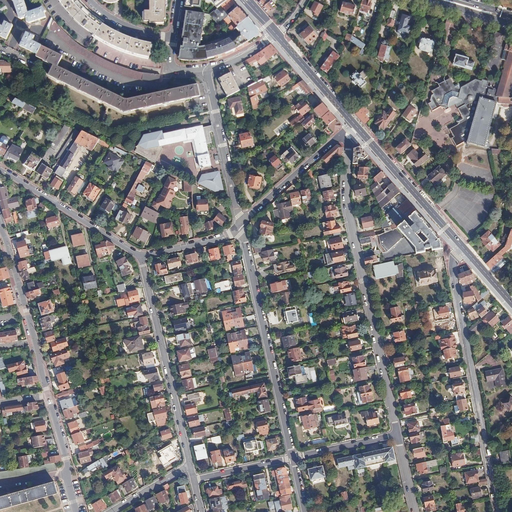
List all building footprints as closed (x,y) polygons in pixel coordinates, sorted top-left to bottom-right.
[(16,9),(17,13),(19,18),(22,20),(25,18),(27,22),(30,24),(46,17),(44,13),(46,11),(43,7),(40,9),(28,13),(23,0),(10,0),(14,3),(16,9)] [(79,3),(76,0),(58,0),(59,1),(61,4),(63,7),(66,10),(69,13),(72,17),(75,20),(79,23),(82,26),(86,29),(90,33),(93,35),(96,37),(103,25),(105,22),(101,20),(99,18),(98,17),(96,16),(94,17),(91,15),(93,13),(92,12),(90,10),(87,8),(85,6),(83,3),(81,1),(79,3)] [(97,0),(98,0),(101,3),(103,4),(106,5),(109,4),(112,4),(114,2),(116,0),(146,0),(146,12),(141,12),(141,23),(146,23),(146,25),(160,25),(160,20),(162,20),(162,0),(97,0)] [(229,15),(226,10),(234,4),(231,0),(227,0),(216,10),(212,13),(210,14),(218,24),(222,21),(229,15)] [(216,10),(227,0),(217,0),(212,5),(216,10)] [(270,0),(263,7),(272,18),(280,11),(270,0)] [(369,10),(371,7),(369,6),(371,1),(368,0),(362,0),(360,7),(359,10),(367,12),(368,10),(369,10)] [(197,11),(198,3),(186,2),(184,11),(186,11),(199,13),(199,11),(197,11)] [(318,16),(323,6),(316,2),(315,2),(311,10),(315,12),(314,14),(318,16)] [(353,16),(355,6),(343,2),(340,12),(353,16)] [(216,10),(212,5),(211,4),(207,7),(212,13),(216,10)] [(237,27),(247,18),(238,7),(229,15),(222,21),(226,25),(232,21),(234,23),(228,28),(231,32),(237,27)] [(201,44),(206,13),(199,13),(186,11),(182,39),(183,39),(182,47),(181,46),(180,49),(179,59),(180,61),(197,60),(208,58),(206,47),(200,46),(200,45),(201,44)] [(413,26),(409,25),(411,15),(402,13),(397,31),(410,35),(413,26)] [(236,48),(238,47),(246,39),(248,41),(251,39),(257,35),(257,34),(258,30),(252,23),(247,18),(237,27),(241,33),(240,33),(241,35),(233,42),(230,38),(218,43),(209,46),(209,47),(206,47),(208,58),(215,56),(222,54),(230,51),(236,48)] [(160,78),(160,76),(146,74),(126,69),(108,62),(94,55),(78,44),(66,34),(54,21),(50,30),(54,31),(57,34),(66,43),(76,51),(83,56),(92,61),(103,67),(120,74),(133,78),(141,80),(151,81),(159,82),(160,78)] [(329,24),(322,21),(320,25),(324,28),(326,29),(327,30),(329,24)] [(0,35),(7,39),(13,26),(5,22),(3,27),(0,25),(0,35)] [(149,45),(144,43),(139,42),(137,41),(136,43),(133,42),(133,40),(130,39),(124,37),(120,35),(118,34),(117,36),(114,34),(115,32),(114,32),(109,28),(105,26),(103,25),(96,37),(97,38),(102,41),(107,44),(113,47),(117,49),(122,51),(126,53),(131,55),(135,56),(140,57),(145,58),(147,59),(149,45)] [(309,44),(317,36),(309,27),(308,28),(306,25),(299,31),(301,34),(301,35),(309,44)] [(41,46),(42,46),(33,41),(35,37),(27,32),(20,46),(38,54),(41,46)] [(351,36),(352,35),(343,32),(341,38),(344,39),(343,42),(343,43),(348,46),(350,41),(351,36)] [(497,57),(501,44),(499,43),(501,34),(495,33),(492,44),(489,54),(488,54),(497,57)] [(365,44),(351,36),(350,41),(359,47),(362,49),(365,44)] [(435,41),(421,37),(421,39),(420,43),(418,49),(431,53),(435,41)] [(388,56),(391,48),(387,47),(388,44),(385,43),(385,42),(385,41),(384,41),(383,41),(382,42),(382,43),(382,44),(383,44),(383,46),(381,45),(377,59),(378,60),(383,63),(384,59),(388,60),(389,56),(388,56)] [(265,48),(254,56),(260,64),(267,60),(268,60),(277,52),(271,44),(265,48)] [(479,145),(488,148),(490,141),(488,140),(492,127),(489,126),(496,102),(511,103),(511,46),(506,44),(502,59),(507,61),(505,65),(502,77),(498,91),(497,91),(495,88),(493,89),(492,88),(490,86),(488,87),(488,89),(486,88),(486,86),(488,82),(482,80),(482,82),(475,80),(460,87),(458,83),(453,86),(449,78),(443,82),(444,84),(439,87),(438,86),(431,90),(433,93),(431,94),(429,99),(430,101),(427,102),(432,111),(440,106),(443,107),(444,110),(449,108),(448,105),(449,99),(453,97),(458,99),(463,101),(465,105),(457,109),(458,112),(462,118),(456,121),(457,124),(448,129),(452,137),(450,138),(455,147),(463,143),(467,143),(467,142),(479,145)] [(63,56),(41,46),(38,54),(37,56),(54,64),(49,75),(67,84),(87,94),(110,105),(124,112),(146,108),(150,107),(184,99),(200,96),(198,85),(128,99),(125,99),(58,66),(63,56)] [(362,55),(365,51),(363,50),(362,49),(359,47),(356,51),(362,55)] [(327,73),(338,58),(339,57),(334,52),(321,68),(327,73)] [(453,65),(471,70),(474,62),(467,60),(468,58),(456,54),(453,65)] [(282,87),(291,80),(284,71),(275,78),(282,87)] [(356,72),(350,76),(354,80),(353,81),(356,85),(357,84),(360,88),(366,83),(362,79),(363,78),(364,79),(367,76),(363,71),(359,74),(360,75),(359,76),(356,72)] [(219,79),(228,97),(240,91),(231,74),(219,79)] [(262,80),(255,83),(248,87),(251,99),(258,95),(268,90),(264,84),(264,83),(262,80)] [(311,91),(302,81),(296,85),(298,87),(300,86),(307,95),(311,91)] [(258,95),(251,99),(253,111),(261,106),(258,95)] [(465,105),(463,101),(458,99),(453,97),(449,99),(448,105),(449,108),(454,105),(457,109),(465,105)] [(26,103),(16,98),(14,101),(12,102),(23,108),(26,103)] [(240,98),(229,101),(230,109),(235,108),(236,115),(244,114),(240,98)] [(303,100),(296,106),(303,115),(311,109),(303,100)] [(37,108),(26,103),(23,108),(33,114),(37,108)] [(336,120),(322,104),(314,110),(329,126),(336,120)] [(410,120),(416,111),(408,106),(403,114),(402,114),(410,120)] [(365,115),(368,113),(363,108),(356,114),(364,123),(369,119),(365,115)] [(392,121),(396,114),(390,109),(387,114),(383,111),(375,124),(378,126),(380,124),(385,128),(390,120),(392,121)] [(309,118),(307,116),(300,121),(300,122),(306,129),(315,122),(310,117),(309,118)] [(300,122),(300,121),(297,117),(290,122),(294,127),(300,122)] [(341,125),(336,120),(329,126),(335,133),(340,128),(341,125)] [(285,122),(274,130),(278,134),(288,126),(285,122)] [(42,160),(35,171),(47,179),(53,171),(45,165),(52,154),(53,155),(71,127),(66,124),(42,160)] [(144,135),(142,136),(143,138),(139,144),(136,145),(137,147),(135,151),(155,162),(162,149),(162,146),(194,139),(200,169),(211,166),(211,164),(220,162),(219,157),(215,158),(212,147),(207,148),(202,126),(163,134),(162,131),(145,134),(144,135)] [(53,168),(57,170),(82,132),(76,129),(58,158),(59,159),(55,166),(54,166),(53,168)] [(78,143),(93,151),(99,142),(100,139),(83,130),(82,132),(57,170),(55,173),(62,178),(73,161),(72,160),(75,156),(75,154),(79,149),(78,147),(77,146),(78,143)] [(250,133),(240,135),(242,148),(253,146),(250,133)] [(309,148),(317,142),(310,134),(303,140),(309,148)] [(395,148),(400,154),(408,148),(410,146),(410,145),(405,139),(402,142),(395,148)] [(0,152),(4,155),(9,147),(7,145),(8,144),(1,140),(0,140),(0,152)] [(13,145),(4,157),(7,159),(9,157),(13,159),(15,160),(18,162),(25,152),(13,145)] [(337,145),(322,158),(327,163),(338,153),(342,153),(342,148),(337,145)] [(286,157),(292,164),(301,156),(292,147),(283,155),(286,157)] [(365,164),(370,159),(360,147),(354,149),(353,164),(358,164),(358,160),(360,158),(361,158),(365,164)] [(421,162),(427,156),(423,151),(418,155),(416,153),(417,153),(414,149),(406,155),(409,159),(410,158),(412,160),(411,161),(416,167),(422,163),(421,162)] [(25,165),(35,171),(42,160),(32,153),(25,165)] [(111,153),(105,163),(110,166),(108,168),(114,171),(118,173),(125,161),(111,153)] [(276,155),(270,161),(278,171),(284,166),(281,163),(282,162),(276,155)] [(288,168),(292,164),(286,157),(282,161),(288,168)] [(147,162),(140,158),(138,161),(140,162),(139,164),(144,166),(147,162)] [(147,162),(144,166),(142,170),(147,173),(149,173),(150,170),(151,171),(152,170),(153,171),(155,166),(147,162)] [(439,166),(427,177),(435,185),(447,175),(439,166)] [(364,184),(366,183),(367,183),(368,170),(367,170),(367,168),(360,168),(360,173),(359,173),(358,178),(359,178),(359,185),(364,184)] [(147,173),(142,170),(138,178),(143,181),(146,174),(147,174),(147,173)] [(220,171),(202,175),(198,184),(215,192),(224,190),(220,171)] [(377,182),(384,176),(381,171),(374,178),(377,182)] [(179,177),(171,174),(169,177),(166,182),(171,184),(169,189),(173,191),(178,181),(177,181),(179,177)] [(328,174),(319,176),(322,188),(331,186),(328,174)] [(64,181),(57,176),(51,185),(58,189),(64,181)] [(262,178),(250,176),(248,186),(260,189),(262,178)] [(76,177),(68,189),(75,195),(83,181),(76,177)] [(143,181),(138,178),(130,193),(135,195),(137,190),(143,193),(146,188),(141,185),(143,181)] [(193,210),(192,184),(184,180),(185,204),(187,204),(187,210),(193,210)] [(381,208),(399,193),(391,183),(387,187),(387,188),(384,191),(376,182),(370,186),(381,208)] [(101,190),(97,188),(91,184),(85,194),(94,200),(101,190)] [(366,195),(364,184),(354,186),(356,195),(361,194),(362,196),(366,195)] [(10,199),(9,198),(6,186),(0,187),(0,200),(0,201),(10,199)] [(173,191),(169,189),(165,197),(172,201),(176,193),(173,191)] [(312,198),(310,189),(301,191),(304,200),(312,198)] [(332,190),(323,192),(325,200),(334,198),(332,190)] [(298,192),(290,194),(291,201),(293,205),(301,203),(298,192)] [(135,195),(130,193),(125,202),(131,205),(134,199),(133,199),(135,195)] [(165,197),(162,195),(160,199),(158,198),(156,203),(160,205),(162,206),(165,197)] [(17,197),(9,198),(10,199),(0,201),(3,210),(9,208),(19,205),(17,197)] [(172,201),(165,197),(162,206),(169,209),(173,201),(172,201)] [(35,202),(34,199),(26,202),(29,211),(27,211),(29,218),(39,216),(35,202)] [(113,209),(115,204),(107,199),(102,208),(110,213),(113,209)] [(43,209),(47,203),(42,200),(38,206),(43,209)] [(160,205),(156,203),(154,201),(151,206),(158,210),(160,205)] [(293,205),(291,201),(277,204),(277,207),(279,207),(280,212),(293,209),(293,205)] [(408,217),(416,211),(407,201),(398,208),(396,206),(388,213),(395,222),(398,226),(404,221),(408,217)] [(327,218),(337,215),(335,206),(325,208),(327,218)] [(160,215),(146,207),(142,216),(158,223),(160,215)] [(13,221),(10,213),(9,208),(3,210),(7,223),(13,221)] [(120,211),(116,219),(127,225),(132,216),(124,213),(120,211)] [(416,253),(426,252),(425,249),(432,248),(432,250),(435,250),(443,249),(442,246),(442,243),(440,239),(436,234),(416,211),(408,217),(410,219),(412,222),(414,224),(410,227),(404,221),(398,226),(392,230),(385,233),(384,233),(376,235),(377,241),(379,248),(383,252),(386,253),(388,252),(405,237),(415,248),(416,253)] [(370,217),(370,213),(364,215),(365,218),(361,219),(363,228),(374,226),(372,216),(370,217)] [(219,224),(217,226),(220,228),(226,220),(219,215),(215,220),(219,224)] [(60,225),(57,217),(47,220),(49,228),(60,225)] [(189,217),(177,218),(180,235),(183,234),(184,235),(189,235),(189,230),(190,230),(189,217)] [(214,228),(217,227),(217,226),(215,220),(205,222),(205,224),(205,227),(207,226),(208,230),(211,229),(211,227),(214,226),(214,228)] [(336,227),(335,220),(329,222),(329,224),(330,228),(329,229),(330,234),(333,233),(334,236),(341,235),(339,227),(336,227)] [(384,229),(390,227),(387,221),(381,222),(382,229),(384,229)] [(274,224),(262,222),(261,227),(262,227),(260,233),(271,236),(274,224)] [(172,224),(161,226),(163,238),(169,237),(169,235),(174,234),(172,224)] [(150,234),(137,227),(133,237),(146,243),(150,234)] [(511,228),(510,234),(505,247),(498,253),(492,260),(486,264),(490,269),(497,263),(503,258),(501,257),(510,249),(511,242),(511,228)] [(495,238),(489,232),(481,238),(484,241),(482,242),(486,246),(489,251),(491,249),(493,252),(501,245),(495,238)] [(85,243),(82,233),(71,235),(73,246),(85,243)] [(365,238),(360,239),(361,245),(371,243),(377,241),(376,235),(376,234),(373,233),(364,235),(365,238)] [(341,238),(330,240),(332,250),(343,247),(341,238)] [(472,247),(477,242),(473,239),(468,243),(472,247)] [(112,251),(115,246),(107,241),(106,242),(108,252),(109,255),(112,251)] [(377,241),(371,243),(374,252),(379,250),(379,248),(377,241)] [(108,252),(106,242),(102,243),(102,246),(96,247),(97,254),(108,252)] [(228,259),(232,258),(231,256),(235,255),(233,245),(223,247),(225,255),(227,254),(228,259)] [(18,248),(21,258),(29,256),(34,254),(32,248),(28,249),(27,246),(18,248)] [(61,248),(49,251),(52,260),(63,257),(65,264),(70,262),(67,248),(61,249),(61,248)] [(220,258),(218,248),(209,250),(211,260),(220,258)] [(273,249),(262,252),(264,261),(275,259),(273,249)] [(437,257),(444,256),(443,249),(435,250),(437,257)] [(52,260),(49,251),(45,252),(47,260),(44,260),(43,261),(43,264),(52,261),(52,260)] [(111,262),(120,256),(117,254),(116,255),(112,251),(109,255),(111,262)] [(344,261),(342,252),(332,254),(334,263),(344,261)] [(89,265),(87,254),(76,256),(78,267),(89,265)] [(198,262),(196,254),(186,256),(188,264),(191,263),(192,264),(198,262)] [(376,256),(364,259),(366,265),(380,261),(380,259),(377,259),(376,256)] [(486,264),(492,260),(488,256),(483,260),(484,262),(486,264)] [(180,257),(167,260),(169,269),(182,266),(180,257)] [(130,267),(126,258),(117,262),(122,271),(121,272),(122,276),(127,275),(132,273),(129,268),(130,267)] [(495,274),(507,263),(503,258),(497,263),(490,269),(495,274)] [(277,264),(277,269),(282,268),(283,273),(290,272),(289,270),(294,269),(294,271),(298,270),(297,265),(293,266),(292,261),(277,264)] [(236,276),(242,275),(241,269),(240,262),(233,263),(236,276)] [(399,270),(398,263),(392,264),(392,265),(389,266),(389,263),(373,266),(376,277),(391,274),(392,278),(398,277),(397,271),(399,270)] [(346,270),(345,264),(327,268),(329,278),(331,277),(333,278),(337,277),(337,278),(348,275),(347,270),(346,270)] [(167,273),(165,265),(161,266),(161,265),(156,266),(157,270),(154,271),(155,276),(158,275),(158,276),(167,273)] [(27,269),(20,271),(22,278),(24,277),(25,280),(30,278),(29,275),(29,273),(37,271),(36,266),(27,269)] [(0,280),(9,278),(6,268),(0,269),(0,280)] [(437,281),(435,270),(423,272),(423,273),(418,274),(420,285),(432,283),(432,282),(437,281)] [(477,278),(471,271),(470,270),(464,272),(466,277),(468,283),(469,284),(470,283),(469,281),(473,279),(477,278)] [(468,283),(466,277),(464,272),(458,275),(459,282),(460,284),(461,284),(462,286),(469,284),(468,283)] [(44,287),(58,283),(55,273),(53,274),(55,282),(44,285),(44,287)] [(184,280),(182,273),(170,275),(167,276),(168,283),(184,280)] [(95,286),(92,276),(81,278),(84,289),(95,286)] [(245,284),(243,276),(234,278),(236,286),(237,285),(238,287),(241,286),(241,285),(245,284)] [(207,291),(204,280),(195,282),(198,294),(207,291)] [(28,283),(30,292),(40,289),(44,287),(44,285),(43,282),(35,284),(34,285),(33,281),(28,283)] [(230,289),(228,281),(221,282),(223,291),(230,289)] [(272,292),(283,290),(281,281),(270,284),(272,292)] [(341,292),(342,296),(345,295),(351,294),(350,291),(351,290),(350,285),(348,286),(347,282),(334,285),(336,293),(341,292)] [(118,292),(126,290),(124,284),(116,285),(118,292)] [(191,284),(181,286),(185,303),(191,302),(190,296),(193,295),(191,284)] [(10,288),(0,290),(0,291),(4,307),(14,304),(10,288)] [(478,302),(490,292),(487,289),(479,296),(475,288),(472,290),(473,292),(478,302)] [(30,292),(27,293),(28,300),(35,298),(35,296),(41,293),(40,289),(30,292)] [(134,301),(139,300),(137,290),(128,293),(120,295),(121,299),(116,300),(118,308),(131,305),(130,302),(134,301)] [(244,295),(243,290),(233,292),(236,304),(246,302),(246,300),(245,297),(244,294),(244,295)] [(293,303),(290,292),(279,294),(280,298),(281,298),(282,305),(293,303)] [(474,301),(473,292),(469,292),(463,293),(465,302),(474,301)] [(357,305),(354,293),(351,294),(345,295),(347,307),(357,305)] [(42,315),(54,312),(51,300),(39,304),(42,315)] [(474,309),(481,318),(487,313),(490,311),(485,305),(486,304),(484,301),(476,307),(475,305),(473,306),(474,309)] [(182,304),(170,306),(172,316),(184,314),(182,304)] [(142,314),(140,305),(127,308),(129,317),(142,314)] [(401,316),(399,307),(391,309),(392,316),(390,317),(391,322),(402,320),(402,319),(405,319),(404,315),(401,316)] [(448,311),(447,307),(440,308),(440,312),(439,312),(440,317),(449,315),(449,311),(448,311)] [(233,320),(242,318),(240,308),(235,309),(236,312),(231,313),(233,320)] [(296,309),(286,311),(285,312),(287,323),(298,321),(296,309)] [(477,317),(474,309),(468,311),(470,316),(471,316),(472,317),(472,319),(477,317)] [(345,323),(359,320),(357,310),(343,314),(345,323)] [(222,312),(224,321),(233,320),(231,313),(227,314),(226,311),(222,312)] [(492,313),(483,321),(486,324),(488,322),(492,327),(499,320),(492,313)] [(55,321),(53,315),(41,319),(44,331),(52,328),(51,323),(55,321)] [(142,326),(148,325),(146,316),(135,319),(135,321),(139,320),(139,319),(140,319),(142,326)] [(511,333),(511,321),(508,317),(502,323),(510,332),(508,333),(510,335),(511,333)] [(187,328),(185,318),(174,321),(176,331),(180,330),(180,332),(184,331),(184,329),(187,328)] [(233,320),(234,326),(239,325),(239,327),(244,326),(242,318),(233,320)] [(230,327),(234,326),(233,320),(224,321),(226,331),(230,329),(230,327)] [(470,335),(480,327),(476,323),(474,325),(468,329),(469,330),(470,332),(470,335)] [(355,329),(353,324),(341,327),(343,339),(349,337),(349,339),(358,337),(357,328),(355,329)] [(149,332),(148,325),(142,326),(138,327),(139,334),(149,332)] [(13,341),(15,341),(18,340),(16,331),(11,332),(10,330),(2,333),(3,334),(0,334),(0,343),(2,343),(5,343),(6,344),(13,342),(13,341)] [(237,341),(247,339),(245,330),(240,331),(240,334),(236,335),(237,341)] [(45,334),(47,344),(56,341),(53,331),(45,334)] [(406,340),(404,331),(394,333),(395,337),(394,338),(395,341),(396,342),(406,340)] [(227,334),(229,343),(237,341),(236,335),(235,332),(227,334)] [(188,333),(178,336),(179,341),(181,347),(191,345),(188,333)] [(296,344),(294,335),(283,338),(285,347),(296,344)] [(455,348),(456,347),(454,335),(448,336),(448,338),(441,339),(442,344),(440,344),(442,350),(444,350),(455,348)] [(140,340),(139,336),(124,339),(125,346),(127,346),(128,352),(142,349),(141,345),(140,340)] [(239,348),(239,350),(248,348),(248,343),(251,343),(252,341),(252,340),(250,338),(247,339),(237,341),(239,348)] [(68,346),(66,339),(51,343),(53,352),(64,349),(64,348),(68,346)] [(234,348),(239,348),(237,341),(229,343),(231,352),(235,351),(234,348)] [(361,349),(360,341),(350,343),(351,351),(361,349)] [(301,360),(299,347),(288,350),(289,355),(290,354),(292,362),(301,360)] [(189,348),(177,351),(178,356),(179,356),(180,358),(179,359),(179,362),(192,360),(191,355),(189,348)] [(457,358),(455,348),(444,350),(446,360),(457,358)] [(208,350),(210,359),(217,357),(215,349),(208,350)] [(61,353),(51,356),(51,358),(52,360),(54,362),(55,367),(64,363),(63,359),(69,357),(67,351),(61,353)] [(146,370),(156,367),(152,352),(148,353),(147,352),(145,352),(145,353),(142,354),(146,370)] [(243,364),(252,362),(250,352),(245,353),(246,356),(241,357),(243,364)] [(393,360),(395,368),(406,365),(403,353),(398,354),(399,359),(393,360)] [(234,366),(243,364),(241,357),(236,358),(236,355),(232,356),(234,366)] [(364,361),(363,356),(353,358),(355,367),(365,365),(366,364),(365,361),(364,361)] [(24,361),(15,363),(18,375),(28,373),(28,371),(28,368),(27,368),(27,367),(26,367),(24,361)] [(254,371),(252,362),(243,364),(244,370),(249,369),(249,371),(254,371)] [(188,364),(179,366),(182,378),(191,376),(188,364)] [(244,370),(243,364),(234,366),(236,377),(241,376),(241,374),(244,373),(244,370)] [(301,374),(300,367),(299,365),(287,368),(290,377),(295,375),(297,384),(307,382),(305,373),(301,374)] [(369,371),(368,367),(354,370),(355,375),(354,376),(355,381),(367,378),(366,371),(369,371)] [(411,380),(408,367),(398,369),(399,375),(401,374),(401,377),(400,377),(401,382),(411,380)] [(461,375),(459,367),(451,368),(452,377),(461,375)] [(156,368),(144,371),(146,378),(149,378),(150,382),(155,381),(155,379),(159,378),(156,368)] [(500,369),(484,372),(486,382),(495,380),(496,387),(504,386),(500,369)] [(39,382),(38,376),(18,379),(18,385),(22,385),(23,386),(30,385),(36,384),(36,383),(39,382)] [(61,391),(69,387),(66,379),(58,382),(59,387),(58,388),(59,390),(60,389),(61,391)] [(191,379),(182,381),(184,391),(193,388),(191,379)] [(163,387),(162,382),(153,385),(155,391),(160,390),(160,388),(163,387)] [(457,400),(465,399),(465,394),(465,393),(464,388),(465,388),(463,383),(453,385),(455,395),(456,395),(457,400)] [(267,396),(264,384),(232,391),(234,397),(257,391),(259,398),(267,396)] [(99,388),(102,396),(109,394),(106,386),(99,388)] [(369,390),(368,386),(359,388),(360,392),(357,392),(360,404),(373,401),(372,394),(373,393),(372,390),(371,389),(369,390)] [(412,397),(410,389),(400,391),(402,399),(412,397)] [(56,396),(57,399),(62,398),(69,395),(68,391),(56,396)] [(196,403),(200,402),(198,393),(189,395),(190,401),(184,402),(185,406),(196,403)] [(164,406),(165,406),(162,394),(146,398),(148,405),(151,403),(152,409),(164,406)] [(60,401),(63,410),(69,408),(66,400),(71,398),(69,395),(62,398),(63,400),(60,401)] [(511,407),(511,399),(510,397),(503,404),(509,411),(511,407)] [(308,409),(306,398),(296,400),(298,407),(296,408),(297,410),(300,411),(308,409)] [(468,409),(466,399),(465,399),(457,400),(459,411),(468,409)] [(38,409),(37,402),(28,404),(28,407),(25,408),(26,411),(38,409)] [(270,412),(268,402),(258,404),(260,414),(270,412)] [(196,403),(185,406),(187,415),(197,413),(195,406),(197,406),(196,403)] [(417,413),(415,403),(404,405),(406,415),(417,413)] [(22,406),(22,404),(2,408),(3,414),(22,410),(21,406),(22,406)] [(78,412),(76,406),(69,408),(63,410),(66,419),(74,417),(73,414),(78,412)] [(167,418),(165,409),(164,407),(154,410),(156,420),(165,418),(167,418)] [(227,422),(232,421),(229,408),(225,409),(223,410),(223,411),(225,411),(227,422)] [(431,421),(439,419),(438,412),(431,413),(429,414),(431,421)] [(379,424),(377,413),(373,414),(372,413),(367,414),(368,416),(366,417),(368,426),(379,424)] [(302,417),(303,422),(305,429),(317,426),(317,425),(318,425),(317,421),(318,421),(317,414),(302,417)] [(346,414),(345,414),(333,416),(335,425),(348,423),(347,417),(346,414)] [(202,415),(188,418),(190,427),(200,425),(199,422),(200,422),(200,420),(203,419),(202,415)] [(45,424),(44,421),(33,423),(33,424),(35,424),(37,432),(46,430),(45,428),(47,428),(46,424),(45,424)] [(69,424),(73,435),(81,432),(77,421),(69,424)] [(268,429),(266,421),(257,423),(259,431),(268,429)] [(420,430),(418,422),(409,424),(410,428),(409,428),(409,432),(420,430)] [(452,433),(450,425),(441,427),(444,443),(448,442),(448,440),(451,440),(452,446),(462,444),(461,436),(454,438),(453,433),(452,433)] [(206,427),(195,429),(197,437),(201,437),(204,436),(208,435),(206,427)] [(172,436),(169,429),(161,432),(164,439),(172,436)] [(73,435),(72,436),(75,445),(85,441),(82,432),(81,432),(73,435)] [(421,442),(419,433),(410,435),(411,440),(413,440),(413,443),(421,442)] [(472,442),(479,441),(478,433),(470,435),(472,442)] [(44,435),(34,436),(35,448),(47,446),(46,440),(45,440),(44,435)] [(278,448),(276,439),(267,441),(269,450),(278,448)] [(258,450),(256,440),(244,443),(246,453),(258,450)] [(207,458),(204,445),(195,447),(198,460),(207,458)] [(82,452),(79,453),(82,464),(91,461),(90,455),(92,455),(94,453),(93,449),(94,449),(93,447),(88,449),(82,452)] [(178,458),(175,447),(166,449),(167,453),(169,453),(170,455),(171,455),(172,459),(178,458)] [(393,447),(383,449),(385,462),(385,463),(396,460),(393,447)] [(425,456),(423,447),(413,449),(415,457),(417,456),(418,458),(425,456)] [(131,464),(135,463),(130,449),(126,451),(131,464)] [(383,449),(363,454),(365,467),(385,462),(383,449)] [(511,462),(509,450),(503,451),(503,453),(499,454),(501,464),(511,462)] [(221,461),(219,451),(211,452),(213,463),(221,461)] [(224,453),(226,462),(235,460),(233,451),(224,453)] [(50,458),(49,452),(41,453),(42,461),(44,461),(44,463),(42,464),(43,465),(56,463),(62,462),(60,456),(50,458)] [(448,467),(449,473),(456,471),(455,467),(469,464),(468,460),(465,460),(463,452),(451,454),(453,465),(448,467)] [(363,454),(354,456),(356,464),(354,465),(355,469),(365,467),(363,454)] [(18,456),(20,468),(28,467),(28,462),(29,461),(29,458),(27,458),(26,455),(18,456)] [(351,465),(349,457),(337,460),(339,468),(351,465)] [(102,465),(105,469),(108,467),(104,458),(100,460),(97,462),(87,467),(87,468),(89,471),(89,472),(93,470),(94,471),(97,469),(96,468),(102,465)] [(425,462),(417,464),(418,469),(418,468),(419,471),(420,471),(420,474),(427,473),(425,462)] [(20,468),(10,469),(0,470),(0,478),(57,470),(56,463),(43,465),(28,467),(20,468)] [(328,476),(326,466),(322,467),(322,466),(308,469),(310,480),(328,476)] [(121,472),(118,467),(104,474),(107,479),(113,475),(119,485),(127,480),(122,471),(121,472)] [(281,496),(291,493),(290,490),(290,487),(288,479),(288,476),(287,473),(286,471),(286,468),(276,470),(281,496)] [(479,485),(487,483),(486,479),(479,480),(478,477),(478,474),(479,474),(478,470),(465,472),(468,484),(479,481),(479,485)] [(259,501),(269,499),(268,495),(268,492),(266,485),(265,481),(264,478),(264,476),(263,473),(254,476),(259,501)] [(132,479),(124,485),(128,493),(136,488),(132,479)] [(247,486),(246,481),(243,482),(242,481),(226,485),(227,491),(242,488),(247,486)] [(433,490),(431,481),(422,484),(424,492),(433,490)] [(0,509),(57,493),(54,482),(0,497),(0,509)] [(207,489),(209,497),(222,494),(221,489),(218,490),(217,486),(207,489)] [(481,496),(480,487),(471,489),(473,497),(481,496)] [(169,499),(166,490),(157,495),(160,503),(169,499)] [(121,498),(116,491),(109,495),(113,502),(121,498)] [(188,502),(186,492),(179,494),(181,504),(188,502)] [(293,508),(290,495),(280,497),(283,510),(293,508)] [(427,511),(436,510),(433,496),(424,498),(426,511),(427,511)] [(154,497),(145,501),(146,504),(149,509),(158,504),(154,497)] [(214,511),(227,508),(228,508),(225,497),(220,498),(219,497),(210,500),(211,503),(212,509),(213,509),(214,511)] [(98,511),(105,508),(101,501),(93,505),(97,511),(98,511)] [(462,508),(461,503),(455,504),(457,510),(456,511),(464,511),(463,508),(462,508)]
